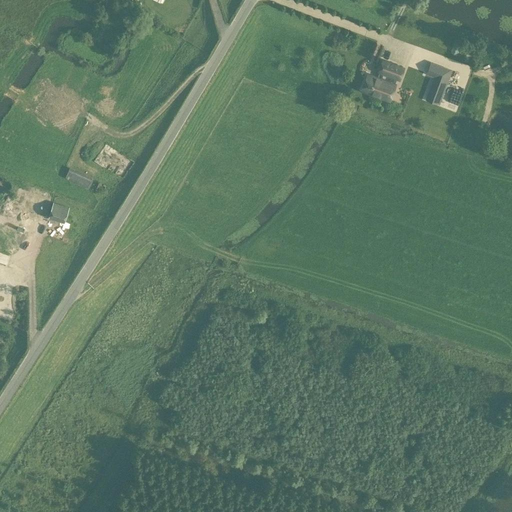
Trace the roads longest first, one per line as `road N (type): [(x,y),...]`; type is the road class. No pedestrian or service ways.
road 1 (unclassified): [(0,404),(248,0)]
road 2 (track): [(307,283),(174,229),(144,237),(70,300)]
